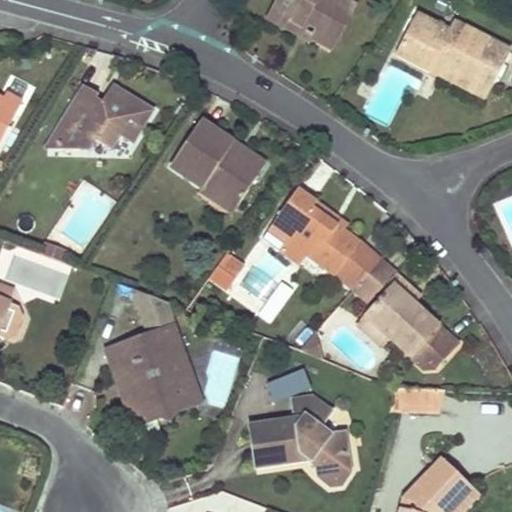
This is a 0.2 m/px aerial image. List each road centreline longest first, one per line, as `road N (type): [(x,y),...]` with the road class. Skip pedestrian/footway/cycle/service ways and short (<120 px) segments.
road 1 (residential): [(248,84),(418,196)]
road 2 (residential): [(418,196),(511,327)]
road 3 (residential): [(0,405),(60,430),(97,511)]
road 4 (residential): [(174,43),(29,0)]
